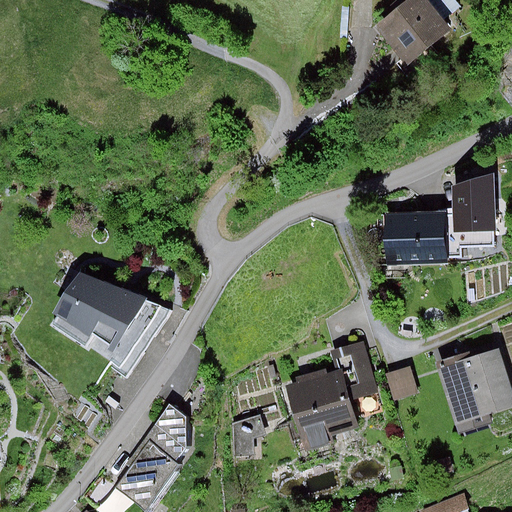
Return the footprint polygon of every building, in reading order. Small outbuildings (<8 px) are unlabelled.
[(393,11),(373,28),(407,68),(451,30),(443,20),(460,6),(454,0),(398,0),(390,7),(393,11)] [(494,174),(452,187),(452,211),(445,211),(446,258),(461,258),(461,247),(496,247),(494,174)] [(445,211),(383,214),(385,265),(447,262),(446,258),(445,211)] [(169,310),(79,273),(53,314),(114,348),(106,361),(125,376),(169,310)] [(336,351),(342,368),(352,400),(378,392),(363,343),(336,351)] [(469,352),(435,363),(458,434),(492,423),(489,415),(511,407),(511,393),(498,350),(471,358),(469,352)] [(409,367),(386,374),(394,401),(418,394),(409,367)] [(352,400),(342,368),(327,373),(326,368),(295,378),(296,384),(287,387),(307,451),(334,442),(332,436),(360,427),(352,400)] [(187,418),(169,404),(142,437),(149,443),(174,463),(187,446),(187,418)] [(265,436),(260,415),(234,424),(234,456),(255,455),(253,439),(265,436)] [(174,463),(149,443),(115,486),(145,510),(179,467),(174,463)] [(465,495),(422,511),(459,511),(470,508),(465,495)]
